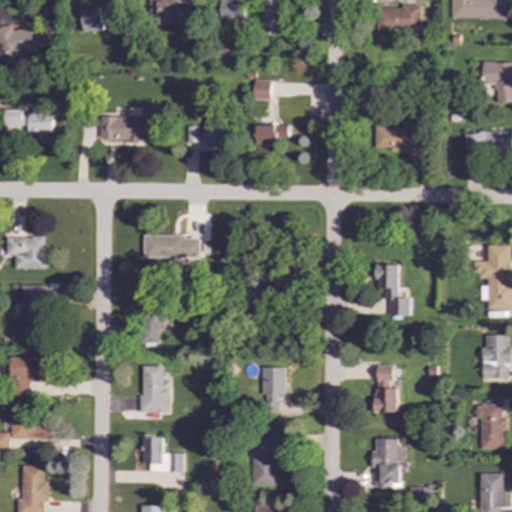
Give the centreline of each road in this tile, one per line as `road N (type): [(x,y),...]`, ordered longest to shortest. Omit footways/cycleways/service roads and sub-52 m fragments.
road 1 (residential): [(511,199),(0,192)]
road 2 (residential): [(332,0),(329,511)]
road 3 (residential): [(103,194),(98,511)]
